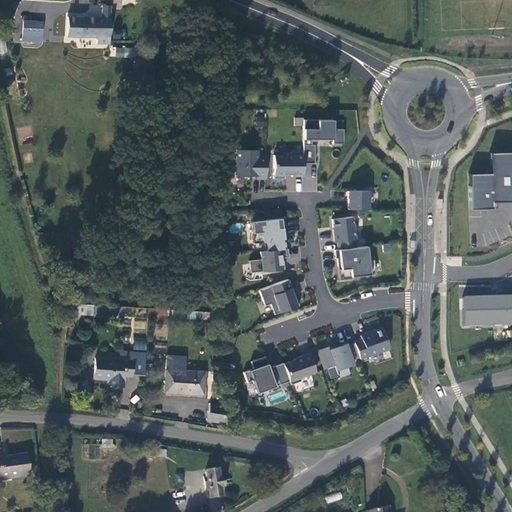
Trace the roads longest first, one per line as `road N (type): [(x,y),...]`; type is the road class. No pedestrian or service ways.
road 1 (unclassified): [(0,416),(127,425),(295,454),(315,472)]
road 2 (secondary): [(231,0),(399,88)]
road 3 (residential): [(331,316),(304,201),(256,201)]
road 4 (residential): [(438,401),(315,472)]
road 5 (tertiary): [(428,144),(424,273)]
road 6 (tertiary): [(438,401),(504,511)]
